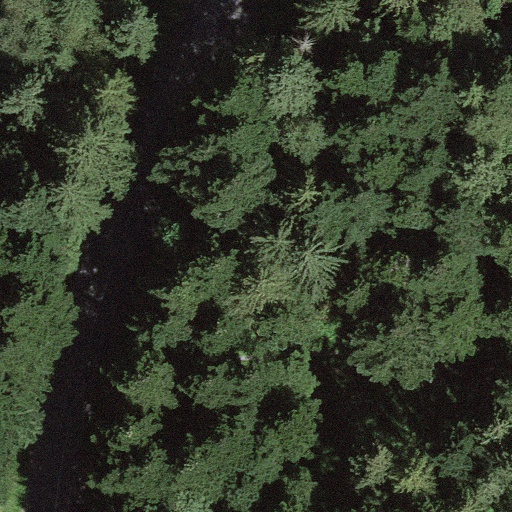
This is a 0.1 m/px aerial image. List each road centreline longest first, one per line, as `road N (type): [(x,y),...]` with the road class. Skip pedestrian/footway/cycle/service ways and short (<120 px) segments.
road 1 (tertiary): [(53,511),(80,370),(149,159),(230,0)]
road 2 (track): [(511,346),(80,370)]
